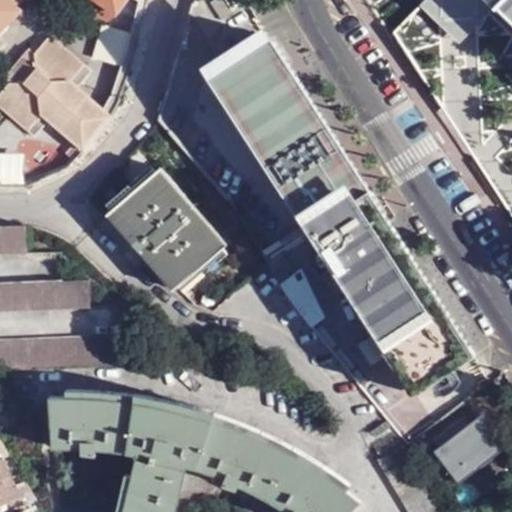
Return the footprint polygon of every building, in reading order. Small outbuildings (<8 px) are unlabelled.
[(17,4),(12,0),(0,0),(0,30),(21,8),(17,4)] [(96,0),(99,2),(96,14),(106,21),(116,13),(125,0),(96,0)] [(125,0),(116,13),(137,29),(144,0),(125,0)] [(511,0),(424,0),(425,2),(415,12),(444,40),(447,36),(452,40),(461,31),(464,34),(488,9),(494,3),(511,20),(511,0)] [(488,9),(511,32),(511,20),(494,3),(488,9)] [(112,116),(113,114),(73,79),(86,63),(53,35),(38,52),(32,48),(4,78),(10,84),(0,94),(0,105),(28,130),(43,115),(76,143),(84,150),(112,116)] [(121,84),(132,48),(107,39),(93,73),(121,84)] [(367,191),(270,39),(211,83),(307,234),(271,256),(375,422),(476,357),(367,191)] [(0,155),(0,186),(27,186),(69,168),(57,142),(21,155),(0,155)] [(67,152),(75,160),(84,150),(76,143),(67,152)] [(160,166),(107,213),(137,247),(173,289),(226,243),(160,166)] [(0,226),(0,253),(27,253),(26,226),(0,226)] [(0,281),(0,311),(89,309),(89,305),(88,280),(0,281)] [(121,336),(0,338),(0,367),(122,363),(121,336)] [(349,511),(359,498),(323,474),(305,461),(273,443),(193,413),(110,398),(98,397),(50,395),(51,446),(82,449),(82,454),(95,454),(96,446),(134,454),(120,511),(175,511),(188,465),(225,478),(223,485),(236,491),(238,486),(290,511),(349,511)] [(464,415),(431,439),(455,471),(488,448),(464,415)] [(0,500),(4,499),(9,511),(37,499),(24,478),(14,482),(2,454),(7,452),(0,440),(0,500)] [(438,511),(442,509),(402,443),(377,459),(409,511),(438,511)]
